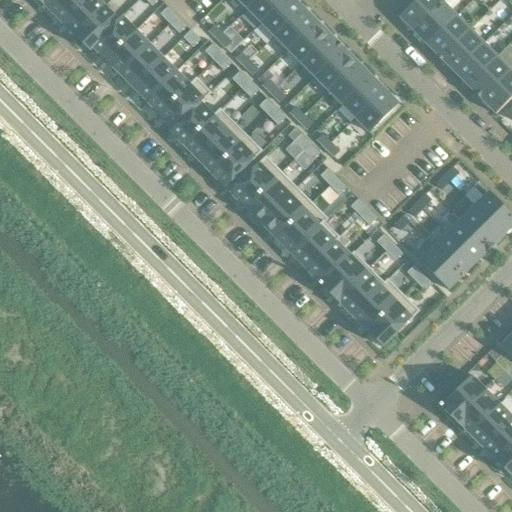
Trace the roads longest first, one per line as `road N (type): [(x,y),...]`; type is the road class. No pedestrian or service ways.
road 1 (residential): [(0,40),(367,408)]
road 2 (secondary): [(341,433),(0,90)]
road 3 (secondary): [(0,111),(333,442)]
road 4 (residential): [(340,0),(511,173)]
road 5 (residential): [(367,408),(511,269)]
road 6 (residential): [(367,408),(469,511)]
